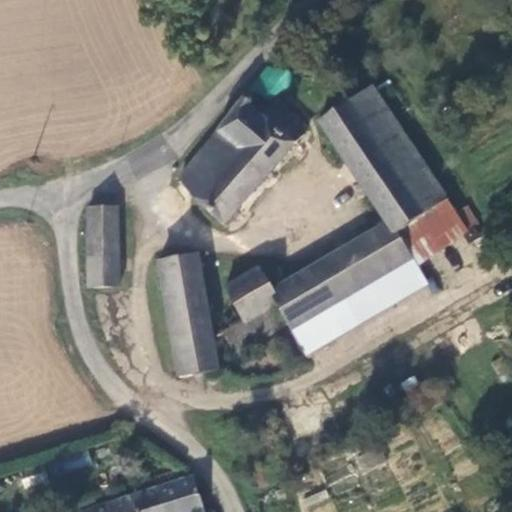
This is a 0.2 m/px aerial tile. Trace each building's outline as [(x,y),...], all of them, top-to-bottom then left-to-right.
[(270,70),(255,87),(270,101),(283,88),(288,87),(293,83),(294,79),(293,74),(290,70),(285,69),(280,71),(276,73),(270,70)] [(332,113),(321,120),(389,229),(393,235),(447,200),(374,88),(352,102),(332,113)] [(325,100),(332,113),(352,102),(342,89),(325,100)] [(197,157),(182,178),(198,204),(222,226),(308,132),(278,103),(263,116),(250,103),(252,101),(248,96),(197,157)] [(389,229),(278,300),(291,323),(289,324),(308,355),(427,284),(415,264),(467,232),(447,200),(393,235),(389,229)] [(117,287),(117,208),(89,207),(89,287),(117,287)] [(216,257),(199,260),(203,284),(219,280),(216,257)] [(271,257),(258,264),(262,272),(228,292),(245,322),(236,328),(233,322),(226,326),(229,334),(226,336),(235,352),(289,324),(291,323),(278,300),(271,288),(284,281),(271,257)] [(198,258),(159,263),(179,378),(219,371),(198,258)] [(365,469),(384,459),(378,447),(358,457),(365,469)] [(85,451),(48,464),(53,478),(91,465),(85,451)] [(203,511),(193,479),(96,509),(96,511),(203,511)]
